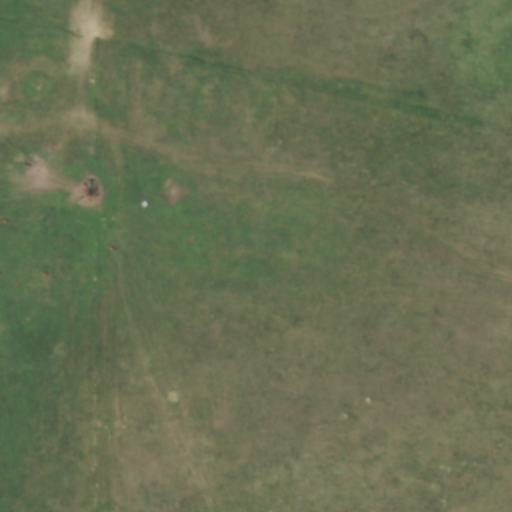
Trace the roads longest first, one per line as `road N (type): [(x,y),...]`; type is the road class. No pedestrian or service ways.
road 1 (track): [(81,57),(91,126),(320,178),(511,276),(81,57)]
road 2 (track): [(118,511),(119,263),(114,197),(91,126)]
